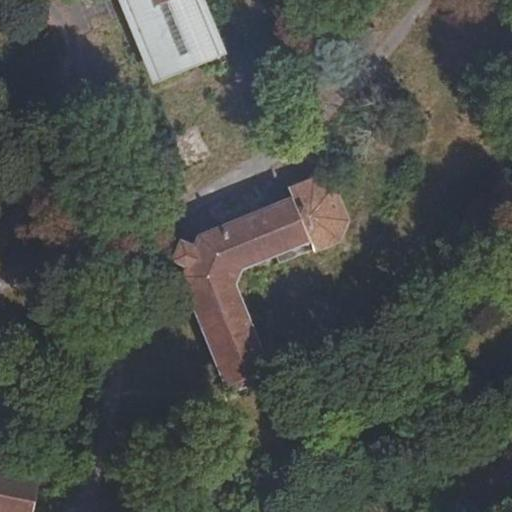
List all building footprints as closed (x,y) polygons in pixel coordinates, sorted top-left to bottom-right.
[(205,70),(227,61),(219,44),(212,47),(192,0),(126,0),(156,76),(200,59),(205,70)] [(307,242),(311,250),(334,241),(342,221),(328,189),(311,183),(288,192),(292,199),(197,238),(192,247),(177,243),(170,258),(185,264),(180,276),(222,383),(234,380),(238,387),(265,376),(265,375),(255,350),(228,285),(233,270),(271,256),(307,242)] [(275,262),(311,250),(307,242),(271,256),(275,262)] [(255,350),(265,375),(280,368),(270,343),(255,350)] [(0,511),(37,511),(42,481),(0,472),(0,511)]
